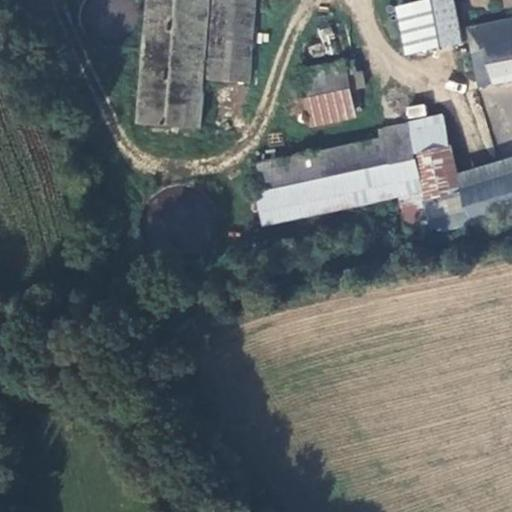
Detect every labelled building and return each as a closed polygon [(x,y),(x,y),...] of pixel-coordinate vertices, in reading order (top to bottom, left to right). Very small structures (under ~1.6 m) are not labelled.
[(198,0),(141,0),(131,130),(185,135),(198,0)] [(249,0),(209,0),(201,91),(239,95),(249,0)] [(406,0),(390,4),(401,53),(417,49),(417,45),(406,0)] [(406,0),(417,45),(457,36),(448,0),(406,0)] [(452,0),(448,0),(457,36),(417,45),(417,49),(460,38),(452,0)] [(511,70),(511,9),(460,21),(474,80),(511,70)] [(352,107),(342,61),(295,71),(304,117),(352,107)] [(440,114),(405,122),(435,228),(453,225),(463,223),(440,114)] [(245,166),(256,212),(413,178),(398,123),(378,126),(380,136),(245,166)] [(511,156),(454,172),(470,221),(511,209),(511,156)] [(417,195),(391,201),(398,228),(424,223),(417,195)]
